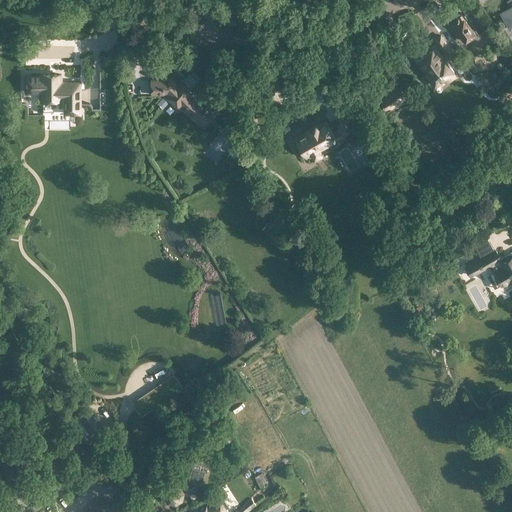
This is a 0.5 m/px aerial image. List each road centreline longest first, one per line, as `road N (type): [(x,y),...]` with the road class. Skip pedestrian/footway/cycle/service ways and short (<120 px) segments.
road 1 (unclassified): [(99,0),(161,27),(221,40),(303,32),(407,0)]
road 2 (track): [(269,337),(174,419),(138,459),(123,498)]
road 3 (track): [(242,358),(326,511)]
road 4 (unclassified): [(78,483),(55,468),(0,387)]
